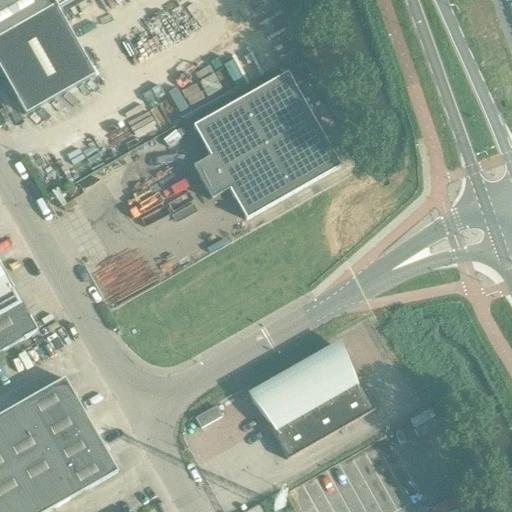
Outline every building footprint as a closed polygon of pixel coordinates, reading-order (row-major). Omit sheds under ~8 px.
[(0,0),(0,39),(55,8),(57,11),(75,0),(0,0)] [(57,11),(55,8),(0,39),(0,72),(25,117),(94,77),(57,11)] [(209,159),(192,169),(201,185),(313,122),(287,75),(192,129),(209,159)] [(245,222),(340,169),(313,122),(201,185),(210,201),(228,192),(245,222)] [(0,317),(21,305),(6,278),(0,280),(0,317)] [(23,342),(37,334),(21,305),(0,317),(0,354),(23,342)] [(338,344),(247,396),(253,404),(269,426),(267,428),(287,462),(375,412),(342,355),(338,344)] [(64,380),(17,407),(31,431),(78,404),(64,380)] [(44,454),(91,427),(78,404),(31,431),(44,454)] [(17,407),(0,416),(0,447),(13,471),(44,454),(31,431),(17,407)] [(57,477),(104,450),(91,427),(44,454),(57,477)] [(0,447),(0,478),(13,471),(0,447)] [(70,501),(117,474),(104,450),(57,477),(70,501)] [(50,511),(70,501),(57,477),(44,454),(13,471),(36,511),(50,511)] [(0,511),(36,511),(13,471),(0,478),(0,511)]
